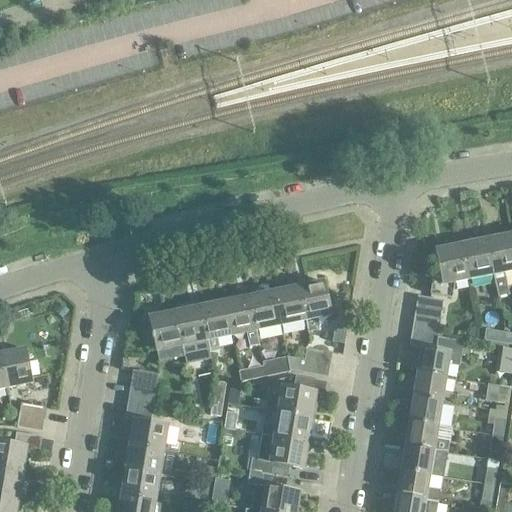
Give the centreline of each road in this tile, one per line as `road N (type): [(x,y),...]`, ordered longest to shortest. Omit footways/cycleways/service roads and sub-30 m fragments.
road 1 (residential): [(345,511),(397,183)]
road 2 (residential): [(108,255),(397,183)]
road 3 (residential): [(68,511),(108,255)]
